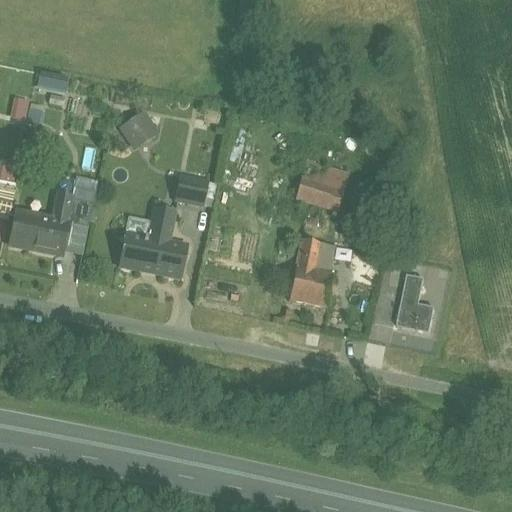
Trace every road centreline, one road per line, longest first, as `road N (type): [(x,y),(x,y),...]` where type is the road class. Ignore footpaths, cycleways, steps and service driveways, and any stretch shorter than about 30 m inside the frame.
road 1 (unclassified): [(0,308),(511,410)]
road 2 (trunk): [(382,511),(0,428)]
